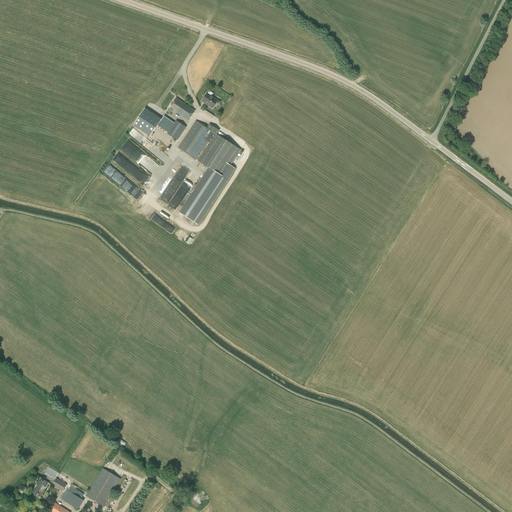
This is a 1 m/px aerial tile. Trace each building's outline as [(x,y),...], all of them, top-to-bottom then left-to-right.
[(212,108),(218,101),(207,93),(202,101),(212,108)] [(195,111),(176,98),(167,111),(170,114),(173,110),(188,121),(195,111)] [(152,110),(147,119),(157,125),(155,129),(166,136),(173,123),(152,110)] [(177,141),(186,127),(176,120),(167,134),(177,141)] [(231,145),(196,121),(178,148),(195,159),(208,141),(211,143),(199,162),(214,171),(223,177),(240,151),(231,145)] [(122,150),(145,166),(151,158),(128,141),(122,150)] [(121,165),(124,161),(121,159),(123,156),(118,152),(113,160),(121,165)] [(103,172),(121,186),(127,178),(110,164),(103,172)] [(117,197),(119,195),(99,179),(97,182),(100,184),(101,183),(103,184),(100,188),(112,197),(114,194),(117,197)] [(187,195),(181,204),(184,206),(187,202),(187,201),(190,197),(187,195)] [(170,205),(176,208),(179,201),(173,198),(170,205)] [(104,507),(121,479),(102,468),(85,496),(104,507)] [(40,478),(31,493),(39,498),(49,484),(40,478)] [(56,478),(52,485),(62,492),(67,485),(56,478)] [(71,486),(68,491),(66,490),(61,499),(78,510),(84,500),(82,499),(84,494),(71,486)] [(48,510),(50,511),(69,511),(53,501),(48,510)]
